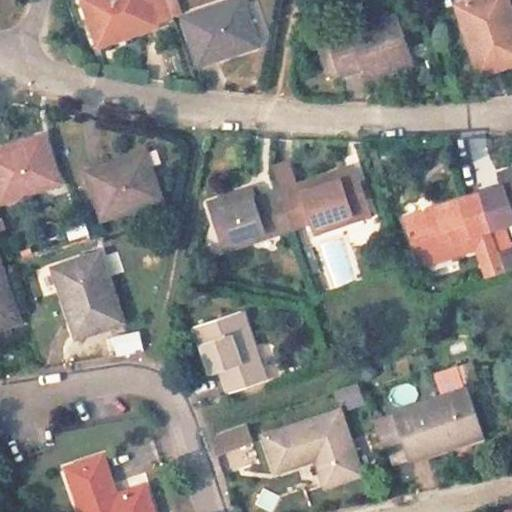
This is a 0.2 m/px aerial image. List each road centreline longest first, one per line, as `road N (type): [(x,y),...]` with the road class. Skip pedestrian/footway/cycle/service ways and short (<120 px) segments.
road 1 (residential): [(511,115),(286,118),(168,104),(33,66)]
road 2 (residential): [(212,511),(172,397),(119,373),(4,408)]
